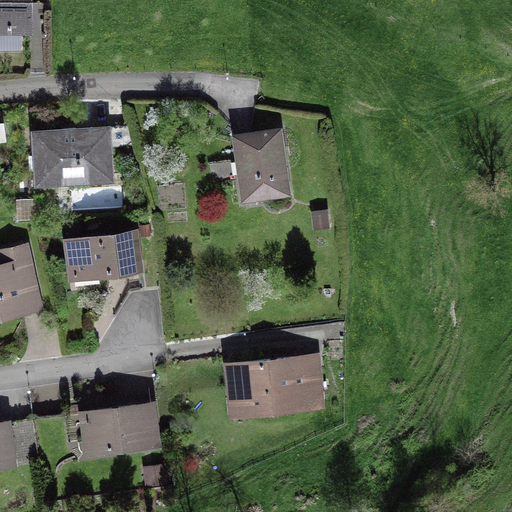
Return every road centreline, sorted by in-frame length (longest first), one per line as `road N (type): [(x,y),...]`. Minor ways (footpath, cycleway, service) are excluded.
road 1 (residential): [(0,99),(154,87),(258,92)]
road 2 (residential): [(0,384),(154,352)]
